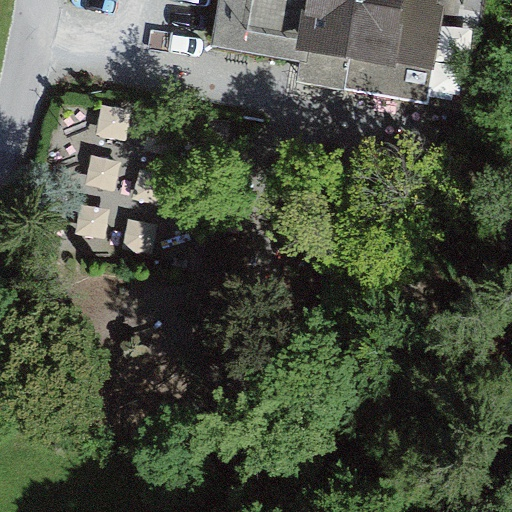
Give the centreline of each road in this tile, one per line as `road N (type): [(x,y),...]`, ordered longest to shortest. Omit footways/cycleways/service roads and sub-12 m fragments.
road 1 (track): [(511,223),(400,445),(298,511)]
road 2 (residential): [(0,131),(27,0)]
